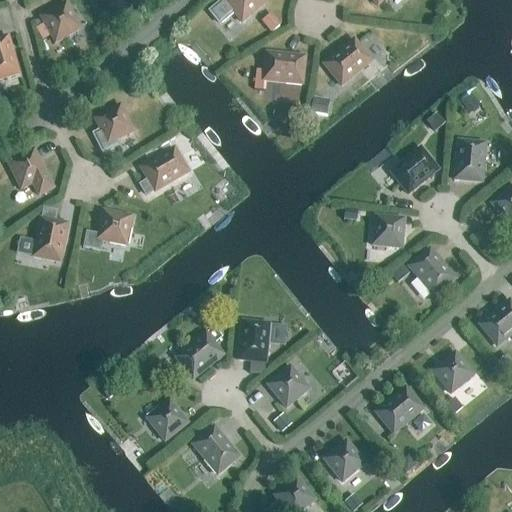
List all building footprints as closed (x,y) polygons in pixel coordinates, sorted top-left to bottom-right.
[(259,0),(223,0),(209,12),(219,24),(233,13),(241,23),(264,5),(259,0)] [(66,4),(40,19),(44,25),(51,37),(55,44),(80,30),(66,4)] [(270,34),(280,26),(273,17),(263,26),(270,34)] [(44,25),(35,30),(42,42),(51,37),(44,25)] [(0,80),(18,75),(7,38),(0,40),(0,80)] [(323,66),(341,87),(371,63),(353,41),(323,66)] [(265,54),(264,71),(255,70),(253,91),(265,92),(266,82),(301,86),(304,58),(265,54)] [(125,75),(131,85),(145,78),(140,68),(125,75)] [(470,96),(459,104),(468,116),(479,108),(470,96)] [(326,117),(329,102),(312,99),(309,114),(326,117)] [(94,120),(100,132),(93,136),(102,154),(118,147),(115,142),(133,133),(120,107),(94,120)] [(425,124),(434,134),(445,125),(436,115),(425,124)] [(453,181),(481,184),(485,145),(457,142),(453,181)] [(390,174),(408,196),(438,171),(420,149),(390,174)] [(140,169),(147,180),(138,186),(145,199),(154,193),(188,174),(174,150),(140,169)] [(47,177),(33,151),(7,165),(21,190),(30,186),(37,200),(54,191),(47,177)] [(511,187),(491,205),(509,228),(511,225),(511,187)] [(42,221),(40,220),(32,258),(60,264),(67,226),(53,223),(55,213),(44,211),(42,221)] [(355,223),(357,212),(344,211),(343,222),(355,223)] [(131,218),(103,213),(98,235),(86,233),(82,250),(101,253),(103,242),(125,247),(131,218)] [(403,220),(374,218),(372,247),(401,249),(403,220)] [(481,232),(476,237),(483,246),(489,241),(481,232)] [(433,298),(454,280),(430,250),(408,268),(433,298)] [(409,275),(402,267),(390,276),(397,285),(409,275)] [(479,326),(497,348),(511,335),(511,305),(509,302),(479,326)] [(268,325),(241,323),(237,361),(250,362),(248,375),(263,376),(265,364),(268,325)] [(175,359),(192,381),(222,356),(213,345),(222,338),(214,328),(205,335),(175,359)] [(454,354),(431,373),(450,395),(472,376),(454,354)] [(511,370),(511,363),(507,357),(496,366),(505,377),(511,370)] [(289,368),(267,387),(286,409),(308,390),(289,368)] [(102,394),(108,401),(118,393),(112,386),(102,394)] [(375,414),(393,435),(422,411),(405,389),(375,414)] [(445,406),(454,417),(462,410),(454,399),(445,406)] [(146,420),(164,443),(187,425),(169,402),(146,420)] [(282,415),(272,423),(281,434),(291,426),(282,415)] [(217,476),(230,465),(238,458),(213,428),(192,446),(217,476)] [(364,465),(346,443),(323,461),(342,484),(364,465)] [(397,465),(406,476),(416,467),(408,457),(397,465)] [(296,479),(274,497),(285,511),(301,511),(315,501),(296,479)] [(343,504),(350,511),(354,511),(362,506),(353,496),(343,504)]
